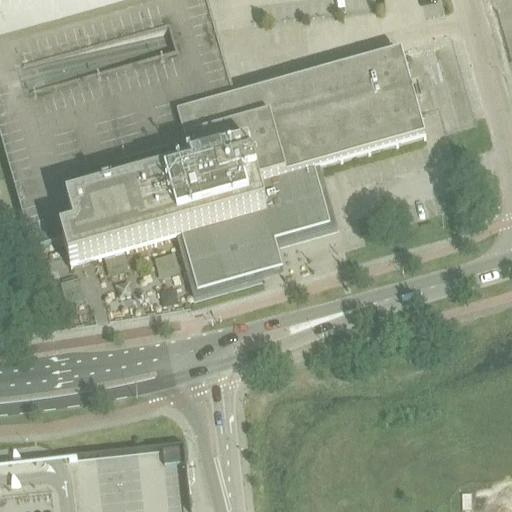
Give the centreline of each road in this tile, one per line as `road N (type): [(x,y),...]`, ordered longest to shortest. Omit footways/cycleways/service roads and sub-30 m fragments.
road 1 (tertiary): [(203,372),(447,285)]
road 2 (tertiary): [(447,285),(198,345)]
road 3 (tertiary): [(0,410),(203,372)]
road 4 (tertiary): [(198,345),(0,379)]
road 5 (unclassified): [(511,155),(470,0)]
road 6 (unclassified): [(230,511),(203,372)]
